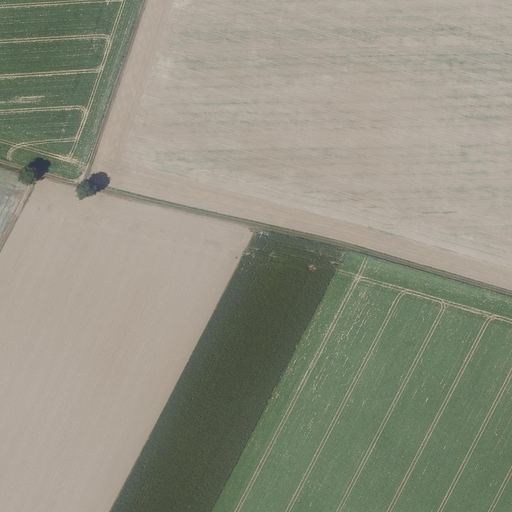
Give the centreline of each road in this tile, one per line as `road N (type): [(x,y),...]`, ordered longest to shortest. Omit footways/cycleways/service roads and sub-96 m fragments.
road 1 (track): [(0,245),(35,174),(370,252),(511,294)]
road 2 (track): [(83,188),(144,0)]
